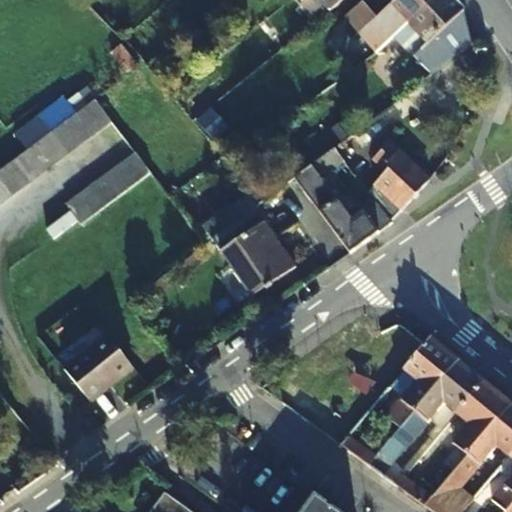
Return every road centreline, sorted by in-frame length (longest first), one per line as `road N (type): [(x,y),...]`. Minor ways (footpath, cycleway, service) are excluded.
road 1 (residential): [(223,376),(27,511)]
road 2 (residential): [(223,376),(397,511)]
road 3 (residential): [(385,264),(223,376)]
